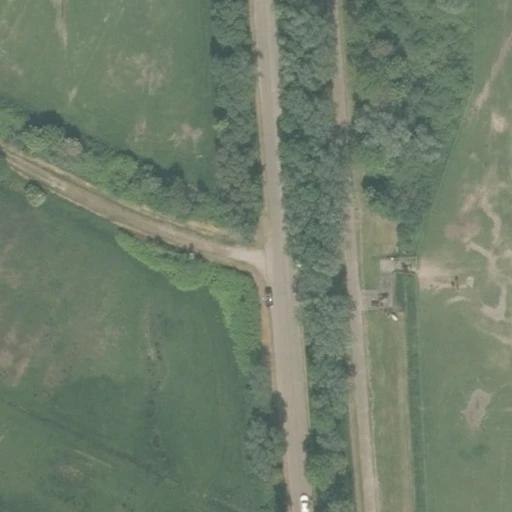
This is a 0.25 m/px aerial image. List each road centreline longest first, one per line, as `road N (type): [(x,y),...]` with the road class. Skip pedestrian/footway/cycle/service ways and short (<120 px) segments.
road 1 (unclassified): [(300,511),(263,0)]
road 2 (track): [(0,168),(285,289)]
road 3 (unknown): [(396,274),(392,212),(349,160),(347,0)]
